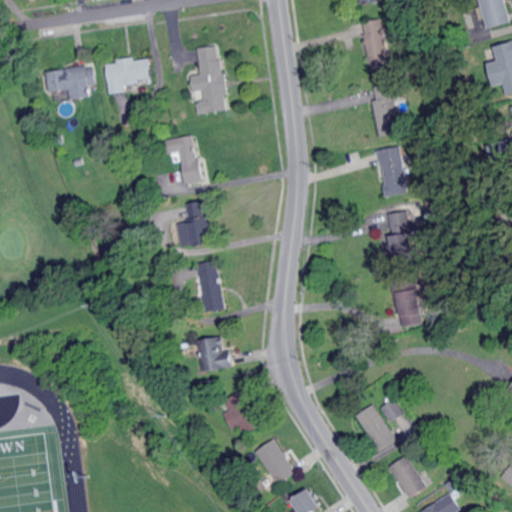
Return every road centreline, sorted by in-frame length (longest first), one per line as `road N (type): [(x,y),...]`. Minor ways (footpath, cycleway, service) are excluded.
road 1 (residential): [(363,511),(289,400),(275,361),(291,164),(273,0)]
road 2 (residential): [(183,0),(26,25)]
